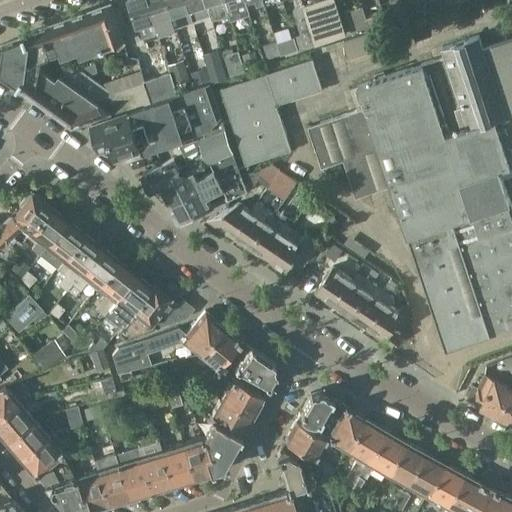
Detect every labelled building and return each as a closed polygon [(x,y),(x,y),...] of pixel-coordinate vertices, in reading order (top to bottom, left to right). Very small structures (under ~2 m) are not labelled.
[(129,0),(141,37),(159,31),(148,0),(129,0)] [(148,0),(159,31),(176,26),(167,0),(148,0)] [(189,23),(193,21),(186,0),(167,0),(176,26),(185,23),(185,22),(188,21),(189,23)] [(206,0),(186,0),(193,21),(197,20),(197,18),(210,13),(206,0)] [(224,0),(206,0),(210,13),(212,20),(229,14),(224,0)] [(245,2),(244,0),(224,0),(229,14),(231,20),(249,14),(245,2)] [(315,0),(303,4),(303,6),(315,43),(346,33),(335,0),(315,0)] [(404,8),(401,0),(389,0),(393,11),(404,8)] [(421,10),(417,0),(401,0),(406,15),(421,10)] [(111,3),(88,11),(101,48),(124,40),(111,3)] [(315,43),(303,6),(295,9),(302,32),(307,44),(307,46),(315,43)] [(362,6),(345,12),(351,30),(368,25),(364,12),(362,6)] [(370,30),(385,25),(379,8),(364,12),(368,25),(370,30)] [(80,56),(101,48),(88,11),(67,18),(79,52),(80,56)] [(62,58),(79,52),(67,18),(41,27),(51,54),(53,53),(53,55),(59,53),(62,58)] [(44,58),(53,55),(53,53),(51,54),(41,27),(19,36),(19,38),(0,44),(0,56),(44,62),(44,58)] [(302,32),(294,35),(298,47),(307,44),(302,32)] [(358,84),(359,86),(351,88),(358,108),(308,125),(322,166),(344,159),(356,196),(391,184),(446,350),(511,328),(511,204),(500,168),(511,164),(511,163),(511,37),(484,47),(479,34),(443,46),(445,55),(422,62),(422,63),(385,75),(384,71),(374,74),(376,78),(358,84)] [(294,35),(280,40),(284,52),(298,47),(294,35)] [(276,38),(263,43),(268,57),(281,53),(276,38)] [(223,49),(225,54),(232,74),(247,69),(240,48),(236,49),(235,45),(223,49)] [(259,47),(245,51),(250,66),(263,62),(259,47)] [(127,51),(117,55),(119,63),(127,61),(128,54),(127,51)] [(205,57),(206,63),(212,80),(230,74),(227,66),(218,69),(214,54),(205,57)] [(43,66),(44,62),(0,56),(0,70),(14,80),(13,82),(32,96),(50,70),(43,66)] [(177,83),(192,78),(185,57),(170,62),(177,83)] [(323,89),(313,58),(221,88),(246,165),(292,150),(277,104),(323,89)] [(96,60),(86,64),(95,71),(99,69),(96,60)] [(212,80),(206,63),(195,67),(196,70),(191,72),(196,86),(212,80)] [(57,75),(50,70),(32,96),(54,111),(83,70),(72,69),(66,76),(60,72),(57,75)] [(152,102),(178,93),(170,69),(145,78),(152,102)] [(83,70),(54,111),(72,125),(74,124),(75,126),(82,124),(81,121),(92,118),(93,122),(117,113),(110,92),(109,88),(83,70)] [(110,92),(117,113),(152,102),(145,80),(110,92)] [(198,138),(225,129),(223,123),(210,82),(178,93),(152,102),(117,113),(93,122),(92,122),(101,147),(103,146),(112,143),(118,160),(204,130),(205,134),(198,137),(198,138)] [(234,151),(225,129),(198,138),(207,164),(234,151)] [(195,171),(196,171),(196,170),(205,166),(200,157),(181,167),(175,157),(143,174),(152,192),(161,187),(162,188),(194,171),(195,171)] [(258,180),(268,187),(280,169),(273,164),(249,173),(251,183),(254,185),(258,180)] [(297,181),(280,169),(268,187),(285,199),(297,181)] [(199,177),(196,171),(195,171),(194,171),(162,188),(170,204),(215,181),(210,171),(199,177)] [(215,181),(170,204),(179,221),(211,204),(207,196),(219,190),(215,181)] [(297,196),(306,203),(311,196),(301,189),(297,196)] [(0,253),(18,238),(15,234),(23,226),(31,232),(50,206),(49,205),(48,206),(44,204),(45,202),(34,193),(28,193),(19,204),(22,206),(13,216),(12,214),(0,225),(0,253)] [(322,204),(311,196),(306,203),(317,210),(322,204)] [(240,200),(209,217),(235,235),(253,208),(240,200)] [(253,208),(235,235),(252,246),(274,214),(257,203),(253,208)] [(61,214),(50,206),(31,232),(47,244),(65,220),(59,216),(61,214)] [(274,214),(252,246),(269,258),(287,232),(286,231),(291,225),(274,214)] [(349,216),(344,223),(350,227),(352,227),(355,221),(349,216)] [(47,244),(64,258),(83,232),(73,224),(72,226),(65,220),(47,244)] [(59,284),(66,290),(99,247),(93,243),(95,241),(83,232),(64,258),(73,266),(59,284)] [(287,232),(269,258),(287,270),(303,246),(309,238),(304,235),(300,241),(287,232)] [(332,242),(325,253),(335,260),(343,249),(332,242)] [(89,278),(98,285),(118,259),(107,251),(106,253),(99,247),(66,290),(75,295),(89,278)] [(93,306),(102,313),(114,298),(133,274),(127,269),(129,268),(118,259),(98,285),(106,291),(93,306)] [(333,266),(316,290),(334,302),(350,278),(333,266)] [(28,268),(22,276),(30,285),(38,276),(28,268)] [(350,278),(334,302),(351,314),(373,283),(379,272),(373,268),(366,277),(369,280),(365,285),(364,287),(356,281),(352,279),(350,278)] [(150,286),(151,285),(141,277),(140,279),(133,274),(114,298),(102,313),(119,327),(131,311),(150,286)] [(390,278),(382,289),(390,294),(391,293),(392,291),(392,290),(397,284),(397,283),(390,278)] [(175,298),(160,286),(159,287),(153,283),(151,285),(150,286),(131,311),(119,327),(115,332),(124,339),(129,337),(153,328),(150,326),(159,315),(163,318),(176,301),(174,299),(175,298)] [(373,283),(351,314),(365,323),(368,326),(385,301),(372,293),(374,291),(377,286),(373,283)] [(5,315),(19,330),(32,318),(35,321),(47,313),(42,309),(43,308),(29,293),(5,315)] [(385,301),(368,326),(386,338),(384,340),(385,340),(392,345),(400,334),(393,329),(402,315),(403,313),(391,305),(395,298),(394,297),(391,295),(390,294),(385,301)] [(183,299),(180,302),(169,316),(175,321),(186,317),(194,308),(183,299)] [(60,315),(67,306),(59,300),(51,309),(60,315)] [(199,353),(222,325),(205,310),(186,333),(181,339),(183,341),(186,342),(199,353)] [(69,322),(67,324),(63,329),(73,339),(80,332),(69,322)] [(222,325),(199,353),(218,368),(222,364),(223,361),(241,340),(222,325)] [(117,348),(112,354),(117,373),(117,374),(132,369),(147,365),(151,364),(147,353),(173,344),(183,341),(181,339),(186,333),(177,327),(141,339),(117,348)] [(46,368),(67,353),(55,337),(34,352),(46,368)] [(276,372),(274,363),(241,340),(223,361),(238,370),(240,369),(264,381),(263,383),(269,386),(276,372)] [(98,350),(90,352),(97,370),(105,367),(98,350)] [(222,364),(218,368),(225,374),(229,369),(222,364)] [(132,369),(117,374),(119,381),(134,377),(132,369)] [(474,385),(467,399),(500,415),(511,390),(511,385),(495,377),(494,378),(487,376),(481,389),(474,385)] [(219,396),(253,415),(262,398),(229,379),(224,388),(219,385),(215,393),(216,394),(219,396)] [(177,382),(167,385),(173,405),(183,402),(177,382)] [(106,397),(117,394),(115,387),(104,390),(106,397)] [(201,394),(212,400),(216,394),(215,393),(205,387),(201,394)] [(0,390),(0,416),(13,405),(0,390)] [(296,419),(313,428),(322,433),(325,435),(330,433),(346,405),(321,390),(310,393),(300,412),(299,412),(295,420),(296,419)] [(511,390),(500,415),(511,420),(511,390)] [(148,410),(143,393),(132,396),(138,413),(148,410)] [(213,419),(241,435),(253,415),(219,396),(208,416),(213,419)] [(0,416),(0,434),(6,441),(27,422),(13,405),(0,416)] [(366,417),(346,405),(330,433),(330,438),(346,448),(366,417)] [(33,417),(27,422),(6,441),(20,458),(43,440),(49,435),(33,417)] [(58,433),(70,430),(70,429),(83,425),(80,417),(56,424),(58,433)] [(385,428),(366,417),(346,448),(359,456),(356,461),(346,477),(353,480),(385,428)] [(204,435),(214,471),(223,468),(241,435),(213,419),(204,435)] [(296,419),(295,420),(284,441),(310,455),(316,454),(325,437),(325,435),(322,433),(313,428),(296,419)] [(372,464),(385,472),(404,439),(385,428),(353,480),(351,484),(358,488),(364,478),(369,469),(372,464)] [(20,458),(36,476),(57,457),(63,452),(49,435),(43,440),(20,458)] [(181,442),(192,478),(214,471),(204,435),(181,442)] [(391,475),(405,483),(424,450),(415,445),(404,439),(385,472),(391,475)] [(181,442),(159,449),(170,485),(192,478),(181,442)] [(117,462),(128,498),(149,491),(138,455),(136,447),(114,454),(117,462)] [(288,490),(306,484),(298,458),(280,447),(276,454),(288,490)] [(159,449),(138,455),(149,491),(170,485),(159,449)] [(405,483),(425,494),(443,461),(424,450),(405,483)] [(48,490),(52,494),(65,509),(74,511),(81,511),(85,511),(74,477),(74,475),(63,452),(57,457),(36,476),(48,490)] [(93,460),(96,468),(107,504),(128,498),(117,462),(114,454),(93,460)] [(326,478),(330,477),(335,468),(324,461),(321,466),(325,479),(326,478)] [(445,505),(464,472),(443,461),(425,494),(445,505)] [(85,511),(107,504),(96,468),(74,475),(74,477),(85,511)] [(445,505),(457,511),(474,511),(488,485),(484,483),(464,472),(445,505)] [(24,511),(0,483),(0,511),(24,511)] [(505,511),(511,498),(511,496),(488,485),(474,511),(505,511)] [(390,495),(397,499),(401,490),(394,486),(390,495)] [(295,511),(288,490),(267,496),(271,511),(295,511)] [(409,494),(401,490),(397,499),(393,505),(401,509),(409,494)] [(271,511),(267,496),(246,503),(248,511),(271,511)] [(248,511),(246,503),(224,510),(224,511),(248,511)]
